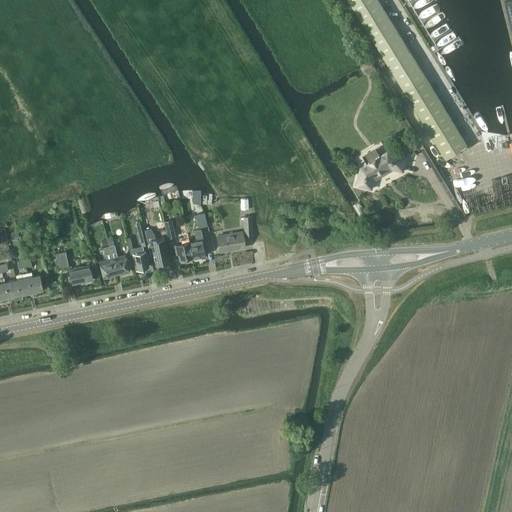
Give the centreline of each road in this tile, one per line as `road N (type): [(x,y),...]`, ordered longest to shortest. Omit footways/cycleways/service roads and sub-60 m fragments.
road 1 (secondary): [(0,332),(314,266)]
road 2 (tertiary): [(315,511),(338,398),(376,319)]
